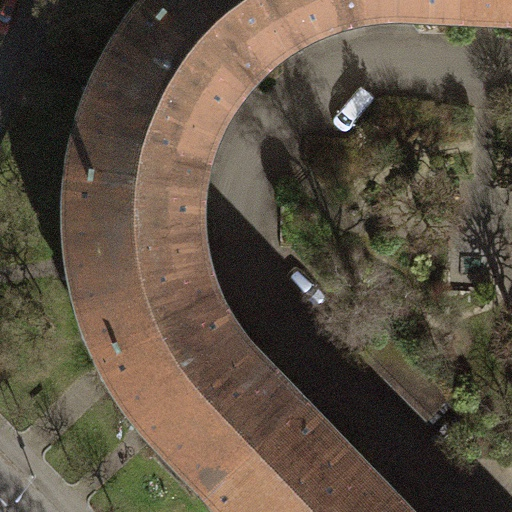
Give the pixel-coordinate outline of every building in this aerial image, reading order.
[(332,27),(323,0),(141,0),(139,3),(239,88),(257,69),(274,55),(303,38),(332,27)] [(405,19),(457,21),(458,0),(323,0),(332,27),(369,19),(405,19)] [(511,0),(458,0),(457,21),(511,22),(511,0)] [(239,88),(139,3),(121,26),(105,51),(98,64),(89,82),(84,93),(77,112),(69,141),(63,170),(193,189),(202,153),(209,135),(218,118),(239,88)] [(193,189),(63,170),(60,200),(60,238),(65,276),(71,302),(79,329),(90,355),(208,298),(196,263),(191,226),(193,189)] [(208,298),(90,355),(102,380),(117,404),(132,425),(153,447),(194,490),(288,399),(251,361),(238,346),(218,317),(208,298)] [(366,511),(383,496),(288,399),(194,490),(215,511),(366,511)] [(398,511),(383,496),(366,511),(398,511)]
